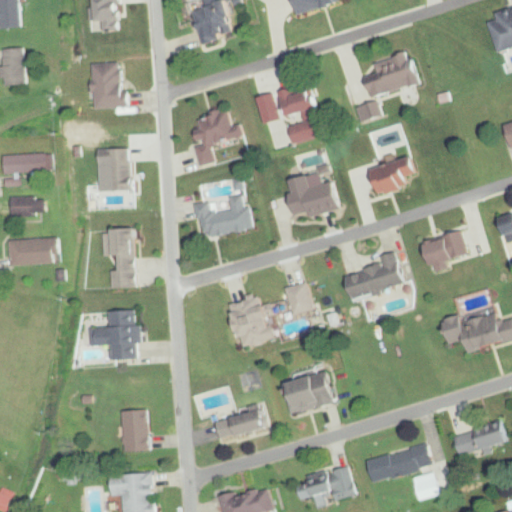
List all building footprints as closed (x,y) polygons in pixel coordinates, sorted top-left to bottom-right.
[(24,29),(22,0),(0,0),(1,29),(24,29)] [(100,0),(100,32),(125,32),(125,0),(100,0)] [(347,2),(346,0),(297,0),(302,15),(347,2)] [(195,12),(208,45),(238,33),(225,1),(195,12)] [(503,52),(511,49),(511,10),(501,14),(503,20),(494,23),(503,52)] [(6,87),(29,86),(28,49),(5,50),(6,87)] [(377,64),(380,74),(348,84),(355,106),(424,84),(417,63),(411,65),(408,55),(377,64)] [(98,109),(130,108),(128,63),(96,65),(98,109)] [(298,144),(328,136),(324,118),(314,121),(312,113),(321,111),(315,85),(279,94),(285,120),(305,115),(307,123),(293,127),(298,144)] [(203,147),(233,146),(232,116),(202,117),(203,147)] [(107,192),(137,192),(136,150),(106,150),(107,192)] [(7,173),(51,173),(51,155),(7,155),(7,173)] [(383,197),(414,189),(411,178),(421,176),(417,158),(376,169),(383,197)] [(327,185),(324,173),(292,182),(301,220),(345,208),(339,182),(327,185)] [(201,201),(206,239),(249,233),(244,195),(201,201)] [(14,198),(14,217),(50,217),(50,198),(14,198)] [(511,217),(503,220),(507,238),(511,236),(511,217)] [(138,231),(108,231),(108,257),(120,257),(121,271),(114,272),(115,289),(138,289),(138,231)] [(463,233),(428,243),(435,268),(470,259),(463,233)] [(63,240),(13,240),(13,265),(63,265),(63,240)] [(408,284),(401,252),(385,256),(387,266),(349,275),(355,302),(382,297),(380,290),(408,284)] [(296,317),(317,310),(308,283),(287,290),(296,317)] [(244,348),(276,341),(267,296),(235,303),(244,348)] [(142,343),(141,311),(113,312),(114,328),(95,329),(96,347),(114,346),(115,361),(133,360),(132,344),(142,343)] [(473,354),(511,341),(511,316),(470,329),(466,316),(445,322),(452,345),(469,340),(473,354)] [(331,374),(288,382),(294,413),(337,405),(331,374)] [(126,412),(127,453),(154,453),(153,411),(126,412)] [(224,441),(270,430),(265,411),(219,422),(224,441)] [(464,458),(511,443),(511,441),(506,421),(457,436),(464,458)] [(371,460),(378,483),(445,465),(439,442),(371,460)] [(299,479),(305,506),(354,494),(347,467),(299,479)] [(157,511),(156,474),(116,475),(116,497),(126,497),(126,511),(157,511)] [(273,511),(269,489),(224,498),(227,511),(273,511)]
